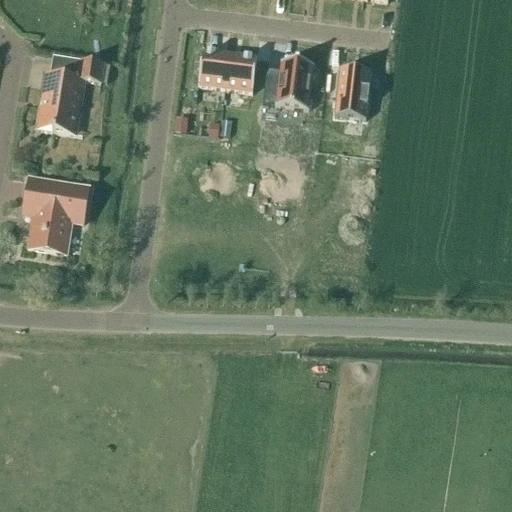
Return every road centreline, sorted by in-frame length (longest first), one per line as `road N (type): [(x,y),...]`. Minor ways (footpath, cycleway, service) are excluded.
road 1 (unclassified): [(511,336),(136,323)]
road 2 (residential): [(136,323),(172,16)]
road 3 (residential): [(172,16),(381,44)]
road 4 (unclassified): [(136,323),(0,318)]
